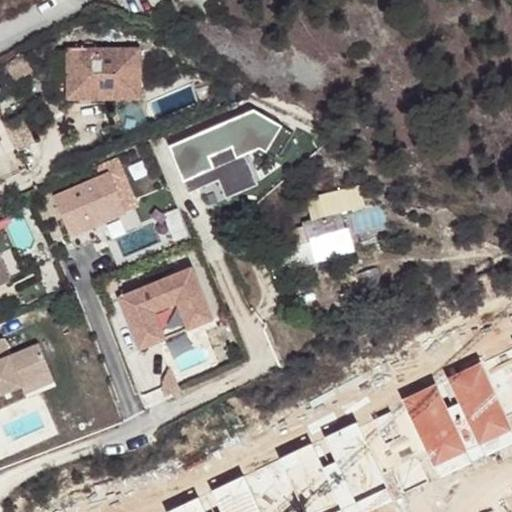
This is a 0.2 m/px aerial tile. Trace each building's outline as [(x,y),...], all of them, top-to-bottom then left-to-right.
[(109,85),(109,95),(142,95),(143,50),(70,51),(70,85),(109,85)] [(23,55),(4,69),(14,82),(32,69),(23,55)] [(70,95),(109,95),(109,85),(70,85),(70,95)] [(256,110),(171,147),(191,192),(221,180),(229,198),(260,185),(248,156),(242,144),(256,138),(262,149),(280,158),(294,132),(256,110)] [(24,118),(5,128),(17,151),(35,141),(24,118)] [(256,138),(242,144),(248,156),(262,149),(256,138)] [(53,196),(74,246),(95,237),(91,227),(125,212),(108,173),(53,196)] [(290,231),(271,237),(275,250),(341,232),(335,209),(362,201),(355,180),(304,196),(309,216),(300,218),(301,223),(289,227),(290,231)] [(341,232),(275,250),(282,272),(347,254),(341,232)] [(0,286),(10,282),(0,260),(0,286)] [(189,269),(117,299),(138,350),(186,329),(183,322),(207,312),(189,269)] [(207,312),(183,322),(186,329),(210,319),(207,312)] [(7,356),(0,341),(0,393),(19,386),(34,378),(32,374),(45,368),(35,344),(7,356)] [(511,346),(447,378),(459,403),(446,408),(435,384),(324,436),(338,464),(323,471),(310,444),(211,491),(221,511),(204,511),(197,497),(166,511),(366,511),(393,499),(381,474),(428,452),(440,478),(511,443),(511,430),(506,418),(511,414),(511,346)] [(34,378),(19,386),(22,393),(50,381),(45,368),(32,374),(34,378)] [(162,398),(177,390),(167,368),(163,373),(161,378),(162,398)]
